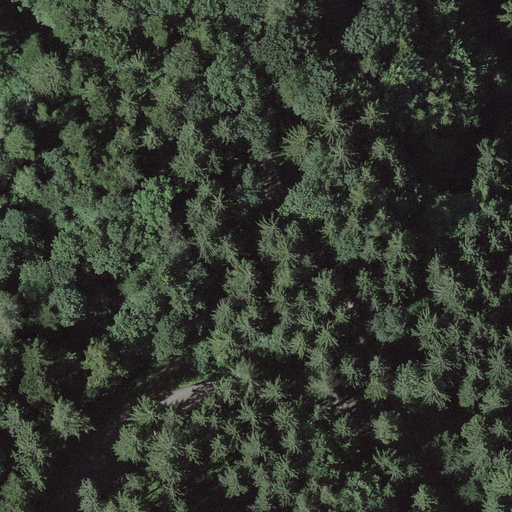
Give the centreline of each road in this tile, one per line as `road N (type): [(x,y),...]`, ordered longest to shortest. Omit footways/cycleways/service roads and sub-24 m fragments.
road 1 (track): [(418,461),(392,379),(269,192),(225,0)]
road 2 (track): [(269,192),(223,299),(127,424)]
